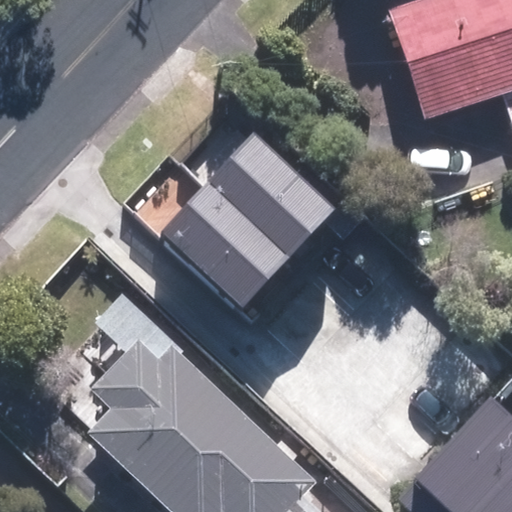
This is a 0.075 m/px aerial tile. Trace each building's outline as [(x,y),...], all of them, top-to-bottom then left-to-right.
[(511,110),(511,0),(462,0),(400,20),(435,126),(509,102),(511,110)] [(286,256),(333,205),(255,134),(208,186),(286,256)] [(239,308),(286,256),(208,186),(161,237),(239,308)] [(317,511),(310,504),(322,491),(183,356),(170,370),(150,352),(105,399),(124,418),(99,441),(172,511),(317,511)] [(409,481),(443,511),(474,511),(511,470),(511,421),(485,397),(409,481)] [(511,511),(511,470),(474,511),(511,511)]
